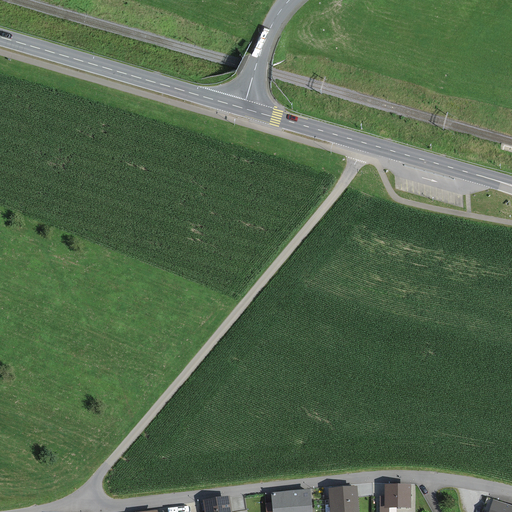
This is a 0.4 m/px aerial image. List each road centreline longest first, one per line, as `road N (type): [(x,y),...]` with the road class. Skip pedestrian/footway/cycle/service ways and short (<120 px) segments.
road 1 (residential): [(365,144),(334,195),(82,493)]
road 2 (residential): [(82,493),(118,507),(402,475),(511,492)]
road 3 (primary): [(0,38),(245,109)]
road 4 (primary): [(365,144),(511,185)]
road 5 (primary): [(245,109),(365,144)]
